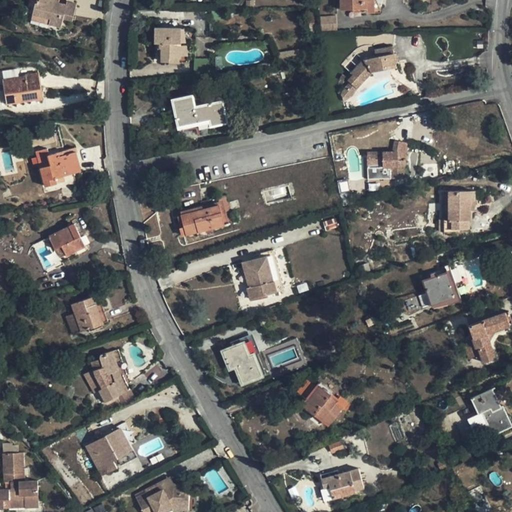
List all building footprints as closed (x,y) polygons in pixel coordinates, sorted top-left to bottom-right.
[(30,0),(26,16),(32,18),(33,12),(51,17),(49,23),(62,27),(64,18),(74,20),(78,4),(68,1),(67,4),(59,2),(60,0),(30,0)] [(340,0),(341,9),(368,9),(368,0),(340,0)] [(33,12),(32,18),(49,23),(51,17),(33,12)] [(321,17),(322,31),(337,31),(337,16),(321,17)] [(181,57),(182,28),(156,27),(156,43),(160,43),(162,43),(162,48),(162,61),(170,61),(170,57),(181,57)] [(348,80),(350,82),(357,88),(372,73),(371,72),(391,68),(391,65),(396,64),(393,46),(375,49),(377,57),(364,60),(352,73),(354,74),(348,80)] [(278,52),(280,63),(295,61),(294,50),(278,52)] [(3,79),(7,104),(43,99),(39,72),(26,74),(26,76),(3,79)] [(357,88),(350,82),(342,92),(342,93),(342,95),(342,96),(343,97),(344,99),(345,101),(346,101),(353,95),(358,89),(357,88)] [(224,100),(196,106),(193,95),(173,99),(179,126),(210,120),(211,126),(228,122),(224,100)] [(393,151),(367,152),(369,179),(399,178),(399,175),(404,175),(404,165),(399,165),(399,160),(406,160),(407,142),(395,140),(393,151)] [(58,156),(57,152),(49,154),(52,165),(41,167),(47,186),(58,183),(57,178),(64,176),(82,171),(77,151),(66,154),(58,156)] [(471,204),(476,204),(476,201),(474,201),(474,190),(449,190),(449,220),(445,220),(445,228),(468,229),(468,220),(471,220),(471,211),(471,204)] [(220,205),(225,224),(230,223),(224,200),(219,201),(220,205)] [(182,214),(186,226),(188,234),(225,224),(220,205),(204,209),(203,205),(189,209),(190,212),(182,214)] [(63,245),(67,255),(76,250),(78,254),(90,248),(84,234),(81,235),(75,223),(49,236),(56,249),(63,245)] [(267,256),(254,259),(243,262),(249,286),(248,286),(251,299),(285,290),(274,249),(266,251),(267,256)] [(423,280),(432,305),(457,297),(448,271),(423,280)] [(425,293),(418,296),(423,307),(430,304),(425,293)] [(72,303),(76,313),(82,331),(108,321),(102,302),(97,303),(95,296),(72,303)] [(469,325),(475,340),(477,348),(479,347),(482,354),(483,359),(495,355),(490,342),(487,333),(497,330),(510,325),(506,312),(469,325)] [(73,334),(82,331),(76,313),(67,316),(73,334)] [(487,333),(490,342),(497,330),(487,333)] [(242,337),(244,342),(249,356),(254,354),(261,352),(253,333),(242,337)] [(244,342),(242,337),(230,342),(232,347),(244,342)] [(477,348),(475,340),(464,344),(468,358),(482,354),(479,347),(477,348)] [(263,375),(254,354),(249,356),(244,342),(232,347),(224,351),(229,365),(235,362),(237,367),(243,383),(263,375)] [(101,357),(102,359),(105,367),(95,370),(96,375),(103,388),(112,383),(118,395),(124,406),(134,401),(128,390),(123,379),(119,369),(114,351),(103,354),(102,354),(101,355),(101,356),(101,357)] [(105,367),(102,359),(92,362),(95,370),(105,367)] [(96,375),(95,370),(85,374),(95,393),(103,388),(96,375)] [(298,391),(307,398),(316,387),(307,379),(298,391)] [(329,396),(332,393),(334,391),(322,382),(317,387),(329,396)] [(112,383),(103,388),(110,400),(118,395),(112,383)] [(316,387),(307,398),(302,405),(314,415),(315,414),(329,425),(343,407),(337,402),(339,399),(332,393),(329,396),(317,387),(316,387)] [(488,423),(479,427),(485,439),(511,426),(511,424),(503,406),(501,406),(493,388),(472,398),(479,413),(483,412),(488,423)] [(483,412),(479,413),(469,418),(474,429),(479,427),(488,423),(483,412)] [(122,428),(90,445),(105,473),(117,466),(113,459),(118,457),(122,464),(137,456),(122,428)] [(105,473),(90,445),(87,446),(102,474),(105,473)] [(26,451),(6,452),(7,466),(10,466),(10,472),(7,472),(7,481),(11,481),(12,481),(26,481),(26,451)] [(339,473),(322,478),(324,488),(330,486),(333,498),(356,492),(356,490),(365,487),(359,468),(339,473)] [(322,478),(339,473),(338,470),(321,475),(322,478)] [(163,489),(175,484),(170,475),(159,481),(161,485),(163,489)] [(12,481),(11,481),(11,488),(0,488),(0,508),(6,508),(5,499),(25,499),(25,507),(40,507),(39,480),(26,481),(12,481)] [(159,481),(145,489),(146,492),(161,485),(159,481)] [(137,497),(144,511),(155,511),(156,511),(160,511),(172,506),(173,508),(189,510),(190,491),(184,491),(184,484),(175,484),(163,489),(161,485),(146,492),(145,489),(135,494),(137,497)] [(190,491),(189,510),(197,511),(198,492),(190,491)] [(5,499),(6,508),(25,507),(25,499),(5,499)] [(106,511),(101,503),(86,511),(106,511)]
